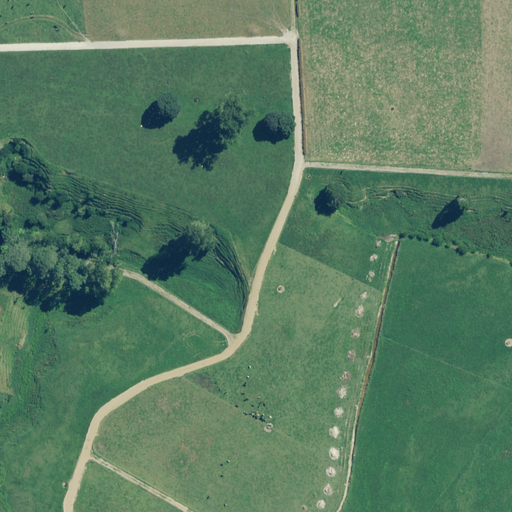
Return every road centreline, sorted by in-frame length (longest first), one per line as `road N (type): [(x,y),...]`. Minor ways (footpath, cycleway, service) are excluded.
road 1 (track): [(237,342),(139,268),(0,256)]
road 2 (track): [(70,511),(71,487),(102,419),(237,342)]
road 3 (track): [(511,181),(301,175)]
road 4 (track): [(237,342),(259,302),(301,175)]
road 5 (track): [(301,175),(293,0)]
